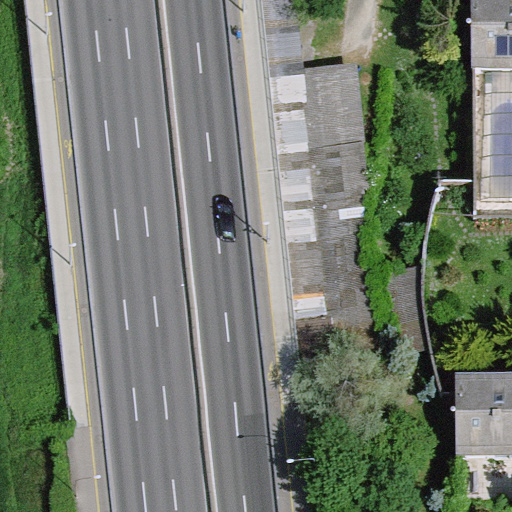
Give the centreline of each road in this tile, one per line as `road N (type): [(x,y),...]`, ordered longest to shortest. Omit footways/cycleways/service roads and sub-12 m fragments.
road 1 (primary): [(249,511),(194,0)]
road 2 (primary): [(108,0),(162,511)]
